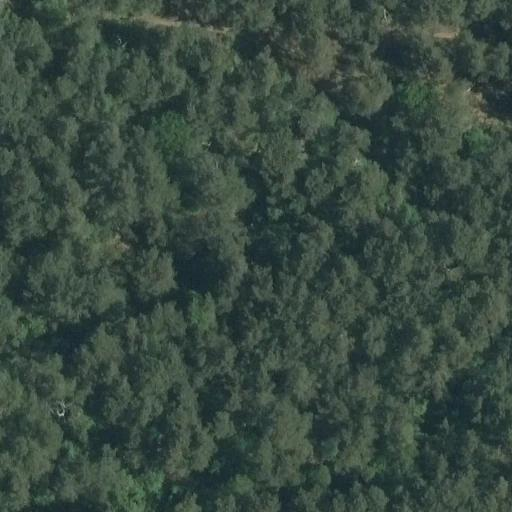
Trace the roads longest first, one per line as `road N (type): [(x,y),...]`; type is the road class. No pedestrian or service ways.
road 1 (track): [(0,16),(384,30),(511,53)]
road 2 (track): [(315,511),(511,489)]
